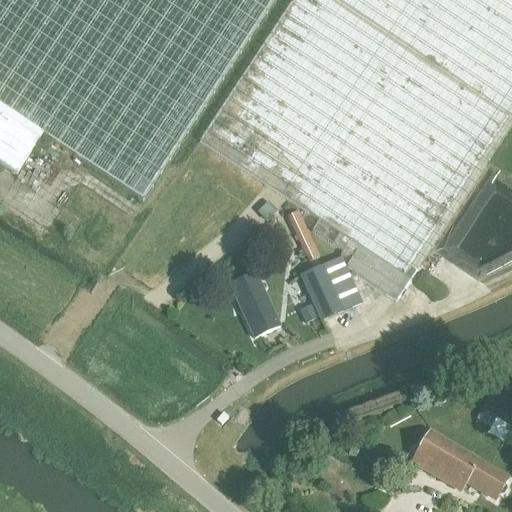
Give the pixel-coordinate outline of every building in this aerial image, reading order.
[(41,139),(140,206),(277,0),(0,0),(0,169),(14,179),(41,139)] [(511,0),(294,0),(199,144),(318,223),(409,283),(511,126),(511,0)] [(395,305),(409,283),(318,223),(311,234),(351,260),(345,270),(355,278),(395,305)] [(323,270),(300,280),(320,325),(343,315),(361,307),(342,262),(323,270)] [(229,288),(254,342),(279,330),(254,277),(229,288)] [(311,310),(300,315),(305,326),(316,321),(311,310)] [(494,395),(484,411),(491,415),(500,400),(494,395)] [(465,485),(495,503),(507,483),(429,436),(412,465),(460,494),(465,485)]
